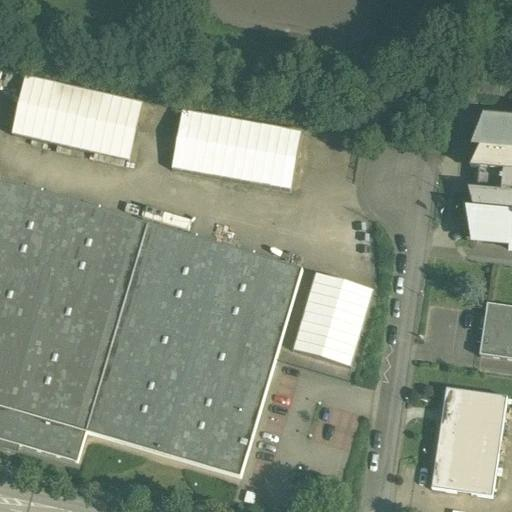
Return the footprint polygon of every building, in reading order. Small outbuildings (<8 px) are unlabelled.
[(29,77),(15,134),(128,161),(142,105),(29,77)] [(501,85),(455,81),(453,104),(477,106),(478,95),(500,97),(501,85)] [(188,119),(177,177),(294,200),(305,142),(188,119)] [(511,123),(483,121),(483,148),(470,170),(479,171),(511,174),(511,123)] [(511,174),(479,171),(473,242),(511,245),(511,174)] [(148,227),(0,183),(0,410),(87,436),(148,227)] [(303,273),(148,227),(87,436),(241,482),(303,273)] [(293,354),(349,370),(371,293),(315,277),(293,354)] [(511,310),(487,307),(480,358),(511,362),(511,310)] [(507,401),(446,392),(432,492),(493,501),(507,401)] [(87,436),(0,410),(0,442),(78,466),(87,436)]
